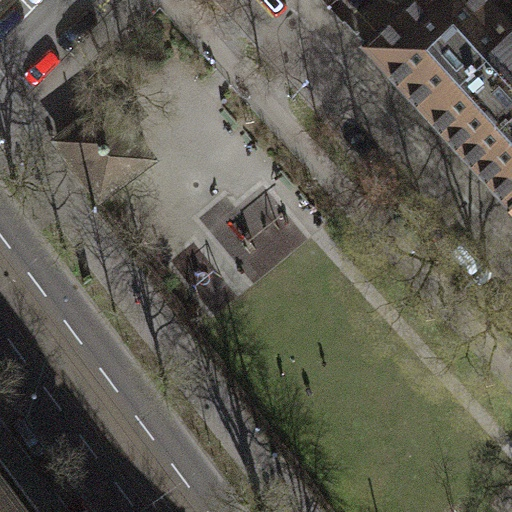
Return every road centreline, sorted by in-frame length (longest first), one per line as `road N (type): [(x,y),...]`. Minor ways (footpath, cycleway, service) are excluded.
road 1 (residential): [(511,289),(249,0)]
road 2 (tertiary): [(173,511),(0,280)]
